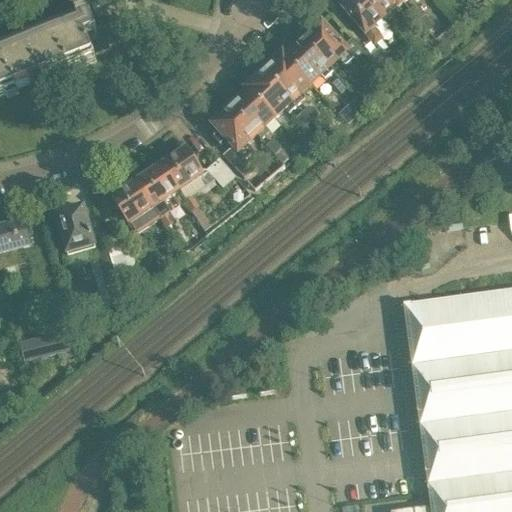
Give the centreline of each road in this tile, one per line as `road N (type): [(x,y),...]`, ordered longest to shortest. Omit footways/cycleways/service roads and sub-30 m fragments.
road 1 (residential): [(69,511),(99,464),(511,130)]
road 2 (residential): [(0,182),(93,156),(146,125),(224,53)]
